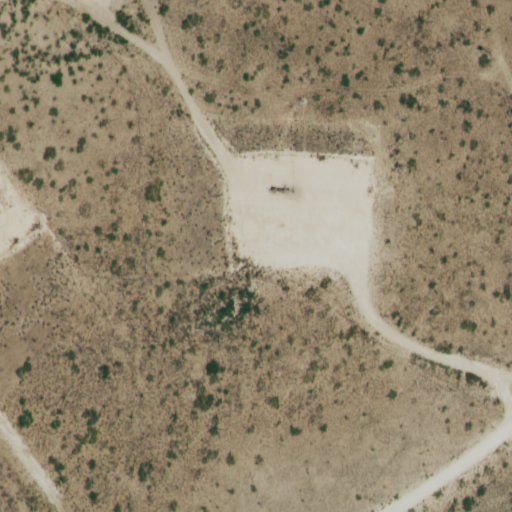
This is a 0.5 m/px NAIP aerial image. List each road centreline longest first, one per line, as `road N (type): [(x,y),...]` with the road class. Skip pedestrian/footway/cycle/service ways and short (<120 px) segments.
road 1 (residential): [(134,0),(268,146),(378,330),(425,363),(466,375),(511,373)]
road 2 (residential): [(511,394),(333,511)]
